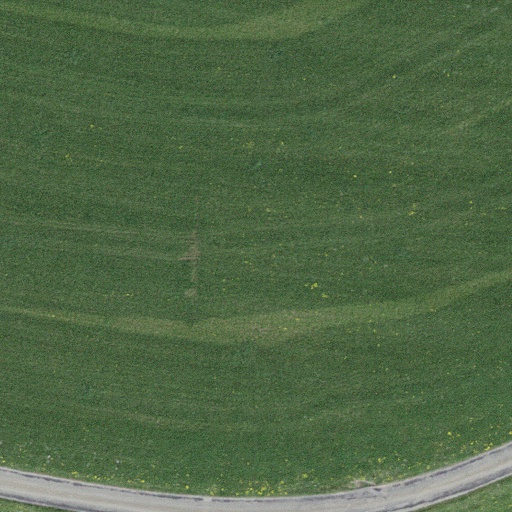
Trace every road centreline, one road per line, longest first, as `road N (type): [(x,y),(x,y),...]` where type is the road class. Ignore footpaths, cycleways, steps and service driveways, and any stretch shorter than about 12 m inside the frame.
road 1 (unclassified): [(281,511),(417,492),(511,456)]
road 2 (unclassified): [(0,480),(208,511)]
